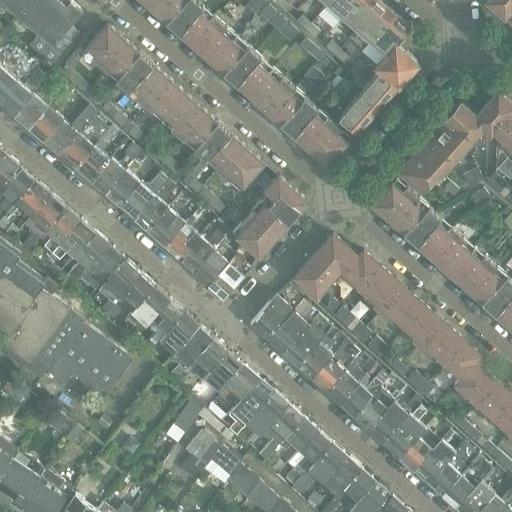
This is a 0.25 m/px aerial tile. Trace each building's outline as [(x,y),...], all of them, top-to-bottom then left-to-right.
[(64,33),(71,25),(83,10),(71,0),(0,0),(39,34),(30,44),(53,64),(60,55),(55,50),(60,45),(56,42),(64,33)] [(143,0),(327,164),(348,141),(353,135),(352,134),(351,136),(328,116),(196,0),(143,0)] [(295,40),(319,61),(325,54),(264,0),(250,0),(244,7),(254,16),(258,12),(293,42),(295,40)] [(285,0),(280,0),(277,4),(286,12),(292,5),(285,0)] [(331,0),(326,5),(341,18),(356,0),(331,0)] [(380,0),(356,0),(341,18),(355,31),(382,1),(380,0)] [(511,0),(488,0),(504,14),(511,4),(511,0)] [(355,31),(370,43),(396,13),(382,1),(355,31)] [(396,13),(370,43),(384,56),(411,26),(396,13)] [(297,21),(306,29),(311,23),(302,15),(297,21)] [(264,161),(108,23),(84,51),(240,189),(264,161)] [(311,23),(306,29),(315,37),(321,31),(311,23)] [(71,25),(64,33),(72,41),(79,32),(71,25)] [(411,26),(384,56),(389,60),(382,68),(400,84),(417,64),(417,59),(398,42),(411,27),(411,26)] [(326,46),(335,54),(340,48),(331,40),(326,46)] [(340,48),(335,54),(344,62),(349,56),(340,48)] [(61,71),(88,95),(94,88),(72,69),(80,59),(74,53),(65,63),(67,65),(61,71)] [(350,71),(356,76),(364,67),(358,61),(350,71)] [(0,97),(16,78),(11,74),(6,69),(0,64),(0,97)] [(326,76),(313,65),(305,75),(318,85),(326,76)] [(361,92),(379,108),(400,84),(382,68),(361,92)] [(24,85),(16,78),(0,97),(0,101),(13,113),(32,92),(45,76),(38,69),(24,85)] [(333,89),(346,100),(356,87),(344,77),(333,89)] [(13,113),(28,126),(53,98),(59,90),(63,85),(58,81),(41,100),(32,92),(13,113)] [(28,126),(44,140),(63,119),(54,111),(71,90),(64,84),(63,85),(59,90),(53,98),(28,126)] [(94,88),(88,95),(97,104),(104,96),(94,88)] [(477,113),(486,131),(490,134),(511,109),(511,100),(499,89),(477,113)] [(379,108),(361,92),(339,116),(358,132),(379,108)] [(439,126),(468,151),(486,131),(477,113),(462,100),(446,117),(439,126)] [(102,108),(125,129),(131,122),(107,101),(102,108)] [(63,119),(44,140),(60,154),(94,113),(96,111),(88,105),(71,126),(63,119)] [(511,109),(490,134),(507,149),(511,143),(511,109)] [(60,154),(74,166),(109,126),(94,113),(60,154)] [(131,122),(125,129),(138,140),(144,133),(131,122)] [(74,166),(90,181),(110,158),(101,151),(118,130),(111,124),(109,126),(74,166)] [(468,151),(439,126),(415,152),(444,178),(468,151)] [(143,145),(163,163),(169,156),(149,138),(143,145)] [(0,189),(21,165),(6,151),(0,158),(0,189)] [(444,178),(415,152),(400,169),(422,190),(432,179),(438,185),(444,178)] [(169,156),(163,163),(179,177),(185,170),(169,156)] [(111,157),(110,158),(90,181),(105,193),(130,165),(122,158),(118,163),(111,157)] [(3,204),(10,210),(37,178),(21,165),(0,189),(9,198),(3,204)] [(137,170),(130,165),(105,193),(119,205),(139,181),(132,175),(137,170)] [(484,181),(478,170),(463,178),(469,189),(484,181)] [(140,182),(139,181),(119,205),(134,218),(168,179),(161,172),(151,182),(145,183),(141,181),(140,182)] [(184,180),(196,192),(203,185),(190,173),(184,180)] [(265,190),(268,193),(295,216),(301,208),(309,200),(279,173),(265,190)] [(486,185),(499,196),(507,186),(495,175),(486,185)] [(511,280),(396,177),(372,203),(404,232),(419,245),(482,302),(482,301),(511,327),(511,280)] [(37,178),(10,210),(0,220),(0,224),(4,229),(22,209),(31,216),(52,192),(37,178)] [(134,218),(148,230),(161,215),(168,207),(161,201),(175,184),(168,179),(134,218)] [(459,191),(450,183),(444,189),(454,197),(459,191)] [(203,185),(196,192),(219,213),(226,206),(203,185)] [(491,200),(483,190),(470,199),(478,210),(491,200)] [(52,192),(31,216),(25,223),(34,231),(23,244),(29,250),(46,231),(68,205),(52,192)] [(250,213),(276,236),(288,223),(295,216),(268,193),(250,213)] [(38,256),(44,262),(82,217),(68,205),(46,231),(52,236),(45,244),(47,246),(38,256)] [(276,236),(250,213),(233,233),(260,255),(276,236)] [(148,230),(165,245),(186,221),(182,218),(179,222),(173,217),(169,221),(161,215),(148,230)] [(82,217),(44,262),(58,274),(61,271),(53,264),(67,249),(74,256),(96,230),(82,217)] [(186,221),(165,245),(180,259),(201,235),(189,223),(186,221)] [(111,243),(96,230),(74,256),(80,261),(64,279),(73,286),(81,277),(111,243)] [(333,233),(317,251),(328,261),(323,267),(335,278),(341,272),(343,273),(358,255),(333,233)] [(180,259),(194,271),(215,247),(201,235),(180,259)] [(111,243),(81,277),(88,283),(95,274),(103,281),(107,276),(125,255),(111,243)] [(215,247),(194,271),(209,284),(229,260),(218,251),(219,249),(215,247)] [(358,255),(343,273),(360,288),(359,289),(367,295),(367,294),(383,309),(404,285),(364,250),(358,255)] [(328,261),(317,251),(295,275),(319,297),(335,278),(323,267),(328,261)] [(237,252),(229,260),(209,284),(224,297),(245,273),(252,265),(237,252)] [(139,267),(125,255),(107,276),(109,278),(100,288),(115,301),(118,298),(142,271),(139,267)] [(0,270),(0,318),(10,326),(0,340),(0,346),(26,365),(31,357),(46,368),(47,369),(50,366),(52,368),(57,362),(58,361),(125,409),(130,401),(112,387),(134,355),(84,318),(86,316),(69,304),(76,293),(50,274),(43,285),(41,284),(36,291),(4,268),(1,272),(0,270)] [(142,271),(118,298),(133,311),(141,302),(157,284),(142,271)] [(251,322),(266,336),(284,315),(292,306),(303,293),(290,282),(279,293),(277,292),(251,322)] [(135,338),(147,324),(171,297),(157,284),(141,302),(133,311),(127,319),(134,325),(129,331),(135,338)] [(383,309),(407,330),(418,317),(411,311),(421,300),(404,285),(383,309)] [(171,297),(147,324),(155,331),(143,345),(151,351),(161,339),(186,310),(171,297)] [(325,307),(332,313),(340,304),(334,298),(325,307)] [(407,330),(423,344),(444,321),(421,300),(411,311),(418,317),(407,330)] [(335,316),(341,321),(350,312),(344,306),(335,316)] [(295,308),(287,317),(268,338),(284,352),(311,323),(310,321),(295,308)] [(186,310),(161,339),(162,343),(168,348),(172,347),(176,350),(200,323),(186,310)] [(284,352),(298,364),(334,326),(318,312),(310,321),(311,323),(284,352)] [(350,312),(341,321),(347,327),(356,317),(350,312)] [(352,331),(365,342),(373,333),(360,321),(352,331)] [(444,348),(457,333),(444,321),(423,344),(437,357),(437,358),(444,364),(445,363),(452,355),(444,348)] [(215,336),(200,323),(176,350),(172,356),(180,363),(171,374),(177,379),(187,368),(215,336)] [(334,326),(298,364),(313,377),(348,338),(334,326)] [(452,355),(445,363),(461,377),(476,361),(481,354),(457,333),(444,348),(452,355)] [(210,370),(228,349),(215,336),(187,368),(188,369),(177,381),(182,385),(192,373),(194,375),(196,373),(202,378),(209,370),(210,370)] [(381,356),(387,349),(389,347),(376,336),(368,346),(381,356)] [(313,377),(328,391),(352,362),(362,351),(348,338),(313,377)] [(229,348),(228,349),(210,370),(217,377),(214,382),(220,387),(225,383),(244,361),(229,348)] [(381,356),(398,372),(404,365),(387,349),(381,356)] [(235,393),(242,399),(262,377),(244,361),(225,383),(228,386),(224,391),(231,397),(235,393)] [(506,388),(476,361),(461,377),(455,384),(471,398),(470,399),(477,405),(477,404),(494,418),(511,397),(511,392),(507,387),(506,388)] [(328,391),(343,404),(368,375),(356,364),(355,365),(352,362),(328,391)] [(404,365),(398,372),(403,376),(409,370),(404,365)] [(408,380),(420,391),(428,382),(416,371),(408,380)] [(343,404),(356,416),(381,388),(384,384),(376,376),(371,382),(368,380),(370,377),(368,375),(343,404)] [(262,377),(242,399),(233,410),(246,422),(275,389),(262,377)] [(428,382),(420,391),(426,397),(435,387),(428,382)] [(381,388),(356,416),(370,429),(396,400),(385,390),(385,391),(381,388)] [(275,389),(246,422),(261,435),(270,424),(290,402),(275,389)] [(191,391),(186,397),(190,400),(202,408),(206,404),(191,391)] [(511,397),(494,418),(509,431),(508,432),(511,435),(511,397)] [(190,400),(167,433),(178,441),(202,408),(190,400)] [(396,400),(370,429),(384,441),(410,412),(396,400)] [(290,402),(270,424),(278,431),(259,453),(265,459),(280,441),(304,414),(290,402)] [(40,419),(59,428),(67,417),(50,405),(40,419)] [(449,417),(458,425),(464,419),(455,411),(449,417)] [(384,441),(401,456),(419,436),(427,427),(410,412),(384,441)] [(292,443),(299,450),(319,427),(304,414),(280,441),(288,447),(292,443)] [(482,435),(464,419),(458,425),(476,441),(482,435)] [(67,439),(73,444),(83,430),(77,425),(67,439)] [(319,427),(299,450),(305,455),(286,477),(294,484),(333,440),(319,427)] [(482,435),(476,441),(491,454),(497,448),(482,435)] [(401,456),(415,469),(437,444),(429,436),(425,441),(419,436),(401,456)] [(442,438),(437,444),(415,469),(429,481),(447,461),(456,450),(442,438)] [(347,453),(333,440),(294,484),(301,490),(320,469),(328,476),(347,453)] [(0,443),(0,473),(14,454),(0,443)] [(511,461),(497,448),(491,454),(510,471),(511,468),(511,461)] [(0,473),(0,491),(18,505),(45,469),(34,457),(18,450),(15,454),(14,454),(0,473)] [(332,488),(338,493),(362,466),(347,453),(328,476),(336,483),(332,488)] [(272,463),(280,471),(287,463),(278,456),(272,463)] [(453,467),(447,461),(429,481),(443,494),(465,469),(458,462),(453,467)] [(228,480),(247,497),(259,480),(240,463),(228,480)] [(376,479),(362,466),(338,493),(338,494),(333,500),(336,503),(339,500),(350,510),(376,479)] [(28,511),(55,511),(68,493),(71,490),(73,487),(46,468),(45,469),(18,505),(28,511)] [(443,494),(457,507),(475,487),(467,480),(472,475),(465,469),(443,494)] [(376,479),(350,510),(352,511),(372,511),(391,492),(376,479)] [(457,507),(463,511),(476,511),(494,494),(493,493),(495,491),(482,479),(475,487),(457,507)] [(247,497),(267,511),(268,511),(279,498),(259,480),(247,497)] [(494,494),(476,511),(501,511),(511,500),(511,486),(501,500),(494,494)] [(68,493),(55,511),(94,511),(102,501),(89,492),(84,499),(71,490),(68,493)] [(308,498),(317,506),(324,498),(315,490),(308,498)] [(376,511),(400,511),(406,506),(393,494),(376,511)] [(295,511),(279,498),(268,511),(295,511)] [(511,511),(511,500),(501,511),(511,511)] [(102,501),(94,511),(128,511),(132,507),(124,501),(117,511),(102,501)]
